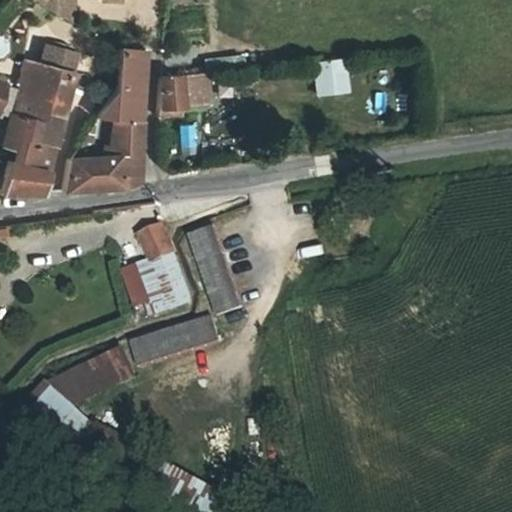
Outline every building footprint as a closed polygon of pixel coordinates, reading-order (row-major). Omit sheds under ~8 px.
[(37,0),(36,3),(73,25),(74,0),(37,0)] [(200,0),(179,0),(180,26),(201,26),(200,0)] [(38,63),(71,72),(75,51),(43,42),(38,63)] [(139,94),(142,51),(117,50),(115,87),(69,153),(66,188),(82,187),(109,186),(120,185),(134,181),(139,94)] [(4,144),(20,148),(16,164),(8,163),(1,192),(22,191),(39,189),(51,145),(71,72),(38,63),(26,59),(18,90),(4,144)] [(347,61),(312,64),(315,98),(350,94),(347,61)] [(159,85),(157,106),(179,104),(180,86),(207,83),(207,69),(160,74),(159,85)] [(149,260),(123,270),(135,304),(137,303),(145,325),(198,306),(168,223),(139,234),(149,260)] [(243,306),(216,229),(189,237),(216,316),(243,306)] [(221,342),(213,315),(136,344),(145,369),(221,342)] [(145,369),(136,344),(130,346),(138,372),(145,369)] [(150,453),(101,426),(88,454),(136,481),(150,453)] [(182,511),(238,511),(244,499),(171,467),(156,501),(182,511)]
